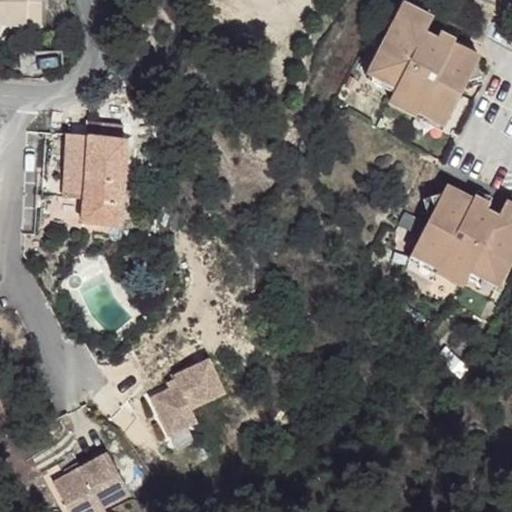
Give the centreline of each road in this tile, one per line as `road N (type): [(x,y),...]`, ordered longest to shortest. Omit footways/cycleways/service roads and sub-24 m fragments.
road 1 (unknown): [(12,95),(20,278),(92,393)]
road 2 (residential): [(97,0),(90,83),(38,96),(0,94)]
